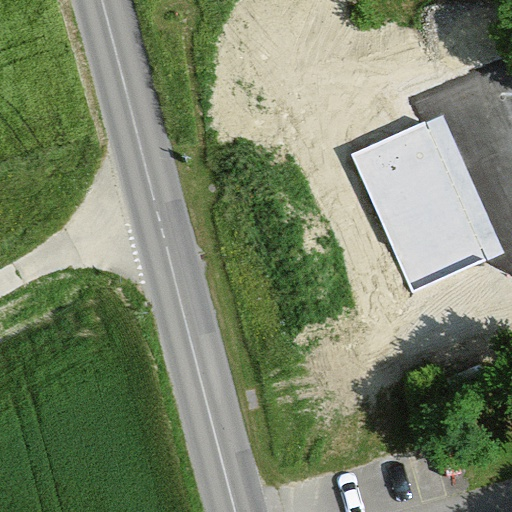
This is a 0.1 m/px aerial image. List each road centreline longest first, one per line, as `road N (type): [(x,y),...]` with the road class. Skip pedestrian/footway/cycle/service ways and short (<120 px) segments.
road 1 (tertiary): [(95,0),(233,511)]
road 2 (track): [(149,203),(0,280)]
